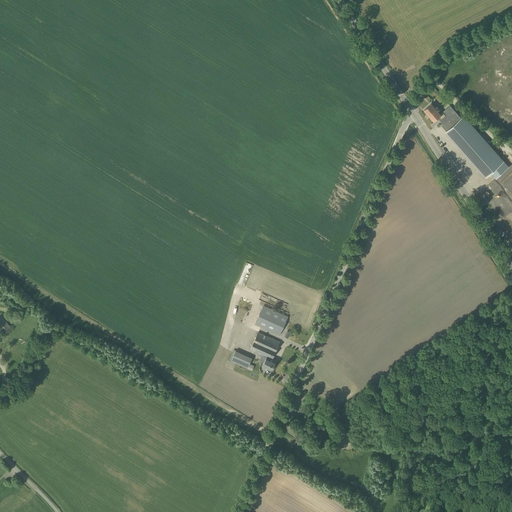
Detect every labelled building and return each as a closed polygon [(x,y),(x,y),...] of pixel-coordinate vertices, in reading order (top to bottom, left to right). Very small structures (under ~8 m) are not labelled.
[(438,117),(440,120),(440,121),(443,124),(444,124),(446,122),(450,126),(445,131),(486,176),(491,172),(496,178),(509,167),(463,115),(461,118),(453,109),(445,115),(442,112),(440,114),(431,104),(424,110),(434,121),(438,117)] [(280,335),(288,317),(263,305),(255,324),(280,335)] [(0,328),(4,333),(11,328),(3,319),(1,316),(0,317),(0,328)] [(280,342),(258,332),(255,337),(250,349),(267,357),(263,365),(264,366),(263,368),(270,371),(271,369),(272,370),(276,360),(272,359),(280,342)] [(250,348),(253,341),(246,338),(243,345),(250,348)] [(247,368),(252,358),(236,350),(231,361),(247,368)]
